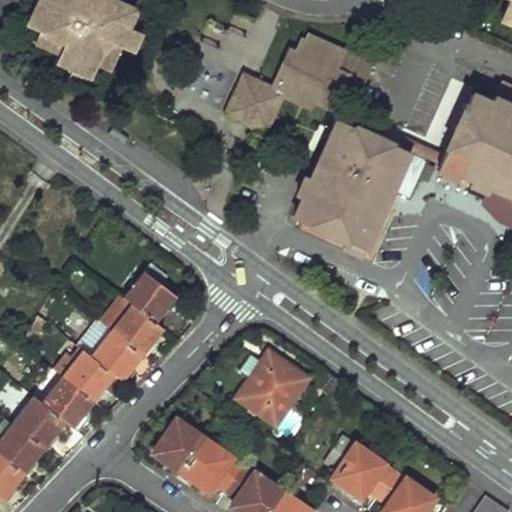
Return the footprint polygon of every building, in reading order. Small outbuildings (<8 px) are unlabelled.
[(60,57),(58,62),(91,77),(94,69),(107,75),(118,51),(125,54),(135,34),(128,31),(135,14),(105,0),(40,0),(34,13),(39,16),(32,31),(38,34),(33,45),(60,57)] [(511,0),(510,0),(501,21),(511,25),(511,0)] [(27,29),(32,31),(39,16),(34,13),(27,29)] [(140,36),(135,34),(125,54),(131,57),(140,36)] [(302,38),(296,52),(332,68),(340,49),(309,35),(306,40),(302,38)] [(296,52),(289,49),(274,82),(317,101),(332,108),(347,74),(361,81),(369,62),(340,49),(332,68),(296,52)] [(88,82),(91,77),(58,62),(55,67),(88,82)] [(270,90),(246,79),(229,116),(265,132),(282,95),(270,90)] [(317,101),(274,82),(270,90),(282,95),(313,109),(317,101)] [(472,95),(439,166),(488,188),(511,199),(511,109),(510,112),(472,95)] [(366,253),(410,155),(340,123),(295,223),(366,253)] [(511,199),(488,188),(482,202),(498,219),(511,225),(511,199)] [(147,263),(141,271),(157,284),(164,276),(147,263)] [(141,271),(120,298),(129,305),(152,323),(173,296),(157,284),(141,271)] [(120,298),(117,296),(97,321),(109,331),(129,305),(120,298)] [(129,305),(109,331),(140,355),(160,329),(152,323),(129,305)] [(93,318),(73,345),(79,350),(88,358),(109,331),(97,321),(93,318)] [(109,331),(88,358),(112,375),(120,382),(140,355),(109,331)] [(79,350),(59,377),(91,402),(112,375),(88,358),(79,350)] [(247,378),(234,397),(274,423),(302,380),(274,361),(268,369),(262,365),(252,381),(247,378)] [(59,377),(39,403),(63,421),(71,428),(91,402),(59,377)] [(31,397),(10,423),(43,447),(63,421),(39,403),(31,397)] [(175,420),(152,452),(178,470),(201,438),(175,420)] [(10,423),(0,435),(0,456),(21,473),(43,447),(10,423)] [(338,437),(320,462),(335,473),(330,479),(357,497),(361,490),(373,498),(390,472),(338,437)] [(201,438),(178,470),(207,490),(212,484),(224,491),(241,465),(201,438)] [(0,498),(1,500),(21,473),(0,456),(0,498)] [(241,465),(224,491),(235,498),(231,505),(240,511),(264,511),(279,491),(241,465)] [(390,472),(373,498),(384,505),(379,511),(419,511),(429,498),(390,472)] [(279,491),(264,511),(306,511),(308,511),(279,491)] [(479,502),(475,508),(479,511),(502,511),(504,511),(483,496),(479,502)]
